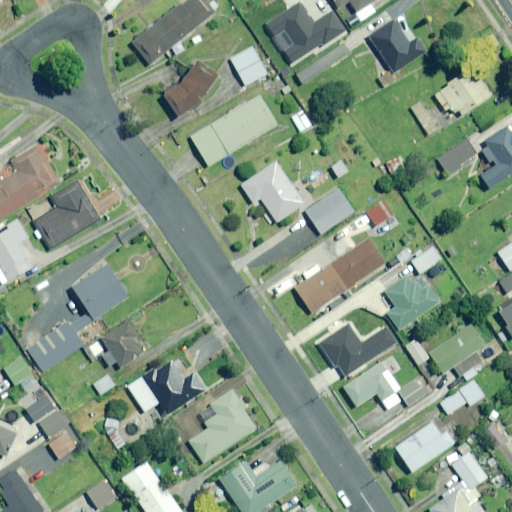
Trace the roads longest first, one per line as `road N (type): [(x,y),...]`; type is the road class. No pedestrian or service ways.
road 1 (residential): [(96,113),(373,511)]
road 2 (residential): [(96,113),(29,85),(15,68),(18,50),(60,24),(85,39),(90,75)]
